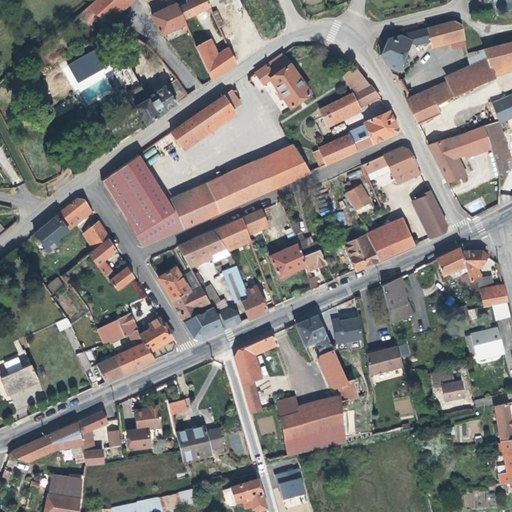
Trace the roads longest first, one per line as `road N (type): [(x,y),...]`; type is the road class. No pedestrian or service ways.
road 1 (residential): [(136,260),(412,135)]
road 2 (secondary): [(461,234),(222,342)]
road 3 (residential): [(87,176),(298,31)]
road 4 (secondary): [(192,356),(0,441)]
road 5 (residential): [(222,342),(271,511)]
road 6 (residential): [(465,4),(348,37)]
